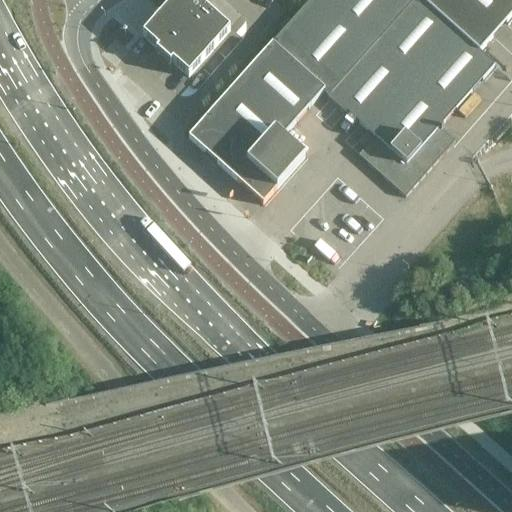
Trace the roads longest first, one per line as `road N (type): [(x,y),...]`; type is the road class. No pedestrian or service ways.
road 1 (unclassified): [(511,506),(231,250),(157,168),(80,55),(78,36),(95,6)]
road 2 (trunk): [(423,511),(150,247),(57,126),(0,30)]
road 3 (trunk): [(0,165),(122,321),(331,511)]
